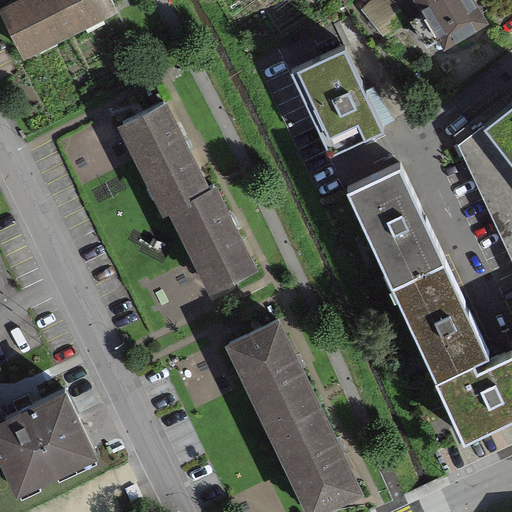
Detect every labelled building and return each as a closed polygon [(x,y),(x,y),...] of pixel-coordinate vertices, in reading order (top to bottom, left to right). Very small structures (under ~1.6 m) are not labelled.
[(112,0),(28,0),(2,13),(26,60),(119,13),(112,0)] [(379,40),(404,28),(390,0),(385,0),(365,10),(379,40)] [(419,0),(445,44),(484,22),(471,0),(419,0)] [(341,38),(292,60),(331,147),(380,125),(341,38)] [(162,97),(117,121),(161,208),(167,204),(186,195),(184,190),(205,180),(162,97)] [(511,109),(463,149),(511,256),(511,109)] [(399,163),(346,187),(390,283),(443,258),(399,163)] [(209,178),(205,180),(184,190),(186,195),(167,204),(209,285),(253,263),(209,178)] [(443,258),(390,283),(434,377),(472,359),(487,353),(443,258)] [(225,338),(270,432),(319,408),(274,314),(225,338)] [(511,419),(511,353),(477,370),(472,359),(434,377),(464,442),(511,419)] [(0,415),(0,471),(7,487),(91,448),(62,387),(0,415)] [(357,486),(319,408),(270,432),(307,510),(357,486)]
